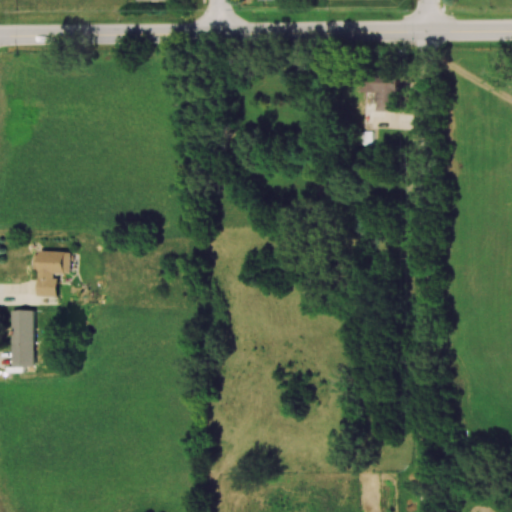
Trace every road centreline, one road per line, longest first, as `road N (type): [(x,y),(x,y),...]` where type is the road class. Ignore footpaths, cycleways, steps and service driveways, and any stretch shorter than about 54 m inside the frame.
road 1 (residential): [(428,30),(431,407)]
road 2 (tertiary): [(511,29),(218,33)]
road 3 (tertiary): [(218,33),(0,35)]
